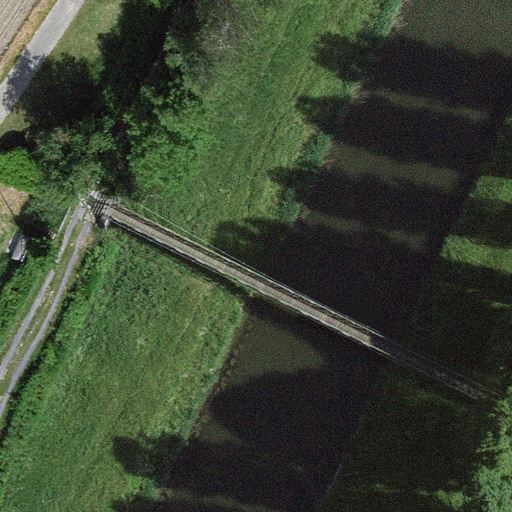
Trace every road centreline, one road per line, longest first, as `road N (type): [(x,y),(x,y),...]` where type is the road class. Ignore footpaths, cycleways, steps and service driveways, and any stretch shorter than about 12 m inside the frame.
road 1 (track): [(0,386),(86,203),(211,0)]
road 2 (track): [(68,0),(0,116)]
